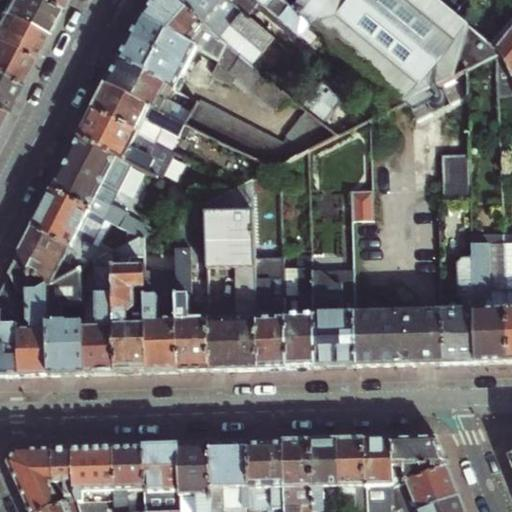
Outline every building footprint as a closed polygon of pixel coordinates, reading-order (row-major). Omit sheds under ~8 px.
[(0,0),(0,13),(44,36),(50,24),(57,12),(33,0),(0,0)] [(33,0),(57,12),(62,1),(62,0),(33,0)] [(217,62),(226,46),(171,0),(160,0),(156,6),(143,20),(143,22),(188,46),(195,39),(210,47),(213,53),(209,58),(216,61),(217,62)] [(263,78),(284,52),(246,20),(222,0),(171,0),(226,46),(240,59),(263,78)] [(277,2),(275,0),(222,0),(246,20),(254,10),(287,38),(291,33),(307,47),(317,35),(277,2)] [(496,59),(501,57),(491,48),(455,18),(432,0),(278,0),(277,2),(317,35),(402,107),(467,74),(496,59)] [(432,0),(455,18),(469,0),(432,0)] [(39,46),(44,36),(0,13),(0,45),(31,61),(39,46)] [(188,46),(143,22),(132,42),(121,64),(175,94),(183,80),(199,52),(188,46)] [(511,23),(491,48),(501,57),(511,79),(511,23)] [(0,79),(17,88),(25,72),(31,61),(0,45),(0,79)] [(240,59),(226,46),(217,62),(216,61),(213,77),(232,87),(235,81),(238,77),(232,74),(240,59)] [(511,79),(501,57),(496,59),(498,100),(511,97),(511,79)] [(263,78),(240,59),(232,74),(238,77),(235,81),(273,114),(283,95),(263,78)] [(186,127),(197,106),(179,96),(175,94),(121,64),(115,76),(109,87),(185,126),(186,127)] [(0,112),(4,115),(12,99),(17,88),(0,79),(0,112)] [(175,94),(179,96),(187,82),(183,80),(175,94)] [(178,139),(185,126),(109,87),(102,99),(94,115),(153,144),(154,145),(162,131),(178,139)] [(199,103),(197,106),(186,127),(254,162),(275,172),(282,168),(310,154),(336,141),(305,113),(283,145),(199,103)] [(146,159),(153,144),(94,115),(87,128),(80,142),(133,168),(157,180),(163,167),(146,159)] [(106,222),(143,240),(145,239),(158,233),(151,229),(129,218),(131,216),(113,206),(133,168),(80,142),(65,172),(53,195),(106,222)] [(472,201),(471,158),(445,159),(446,191),(446,202),(472,201)] [(275,172),(254,162),(247,176),(256,182),(275,172)] [(169,175),(165,184),(182,192),(186,183),(169,175)] [(253,183),(206,207),(209,271),(233,270),(235,314),(210,315),(212,374),(240,373),(260,372),(256,268),(253,183)] [(353,195),(354,223),(374,222),(374,194),(353,195)] [(93,246),(106,222),(53,195),(44,212),(34,232),(71,250),(87,259),(98,264),(99,263),(112,256),(93,246)] [(184,219),(176,223),(178,303),(180,375),(195,374),(212,374),(210,315),(210,300),(194,300),(191,227),(184,219)] [(151,229),(158,233),(168,227),(155,221),(151,229)] [(71,250),(34,232),(28,242),(20,258),(39,294),(48,289),(82,272),(98,264),(87,259),(80,272),(64,264),(71,250)] [(511,365),(505,238),(473,239),(474,262),(478,366),(495,365),(511,365)] [(143,240),(114,255),(118,377),(136,376),(149,376),(147,311),(142,311),(142,318),(137,318),(137,329),(130,329),(129,316),(131,316),(137,312),(137,291),(147,291),(147,289),(146,271),(137,271),(131,268),(132,260),(146,260),(145,239),(143,240)] [(112,256),(99,263),(99,326),(104,332),(85,332),(87,378),(100,377),(118,377),(114,255),(112,256)] [(20,333),(21,349),(22,380),(38,379),(51,379),(48,289),(39,294),(20,258),(9,278),(19,296),(28,296),(28,324),(34,328),(34,333),(20,333)] [(299,259),(300,272),(286,272),(290,371),(305,371),(318,371),(315,272),(314,259),(299,259)] [(478,366),(474,262),(465,262),(459,267),(461,299),(444,299),(444,314),(446,367),(461,366),(478,366)] [(286,267),(256,268),(260,372),(280,372),(290,371),(286,272),(286,267)] [(356,271),(315,272),(318,371),(339,370),(359,369),(357,317),(356,271)] [(84,307),(82,272),(48,289),(51,379),(68,378),(87,378),(85,332),(85,327),(65,328),(65,307),(84,307)] [(16,307),(6,285),(0,296),(0,350),(21,349),(20,333),(19,305),(16,307)] [(161,289),(147,289),(147,291),(147,311),(149,376),(167,375),(180,375),(178,303),(162,304),(161,289)] [(444,314),(357,317),(359,369),(367,369),(432,367),(446,367),(444,314)] [(0,380),(22,380),(21,349),(0,350),(0,380)] [(417,442),(394,443),(396,490),(425,479),(422,470),(432,469),(434,475),(450,469),(440,441),(417,442)] [(396,511),(396,490),(394,443),(380,443),(367,444),(369,511),(396,511)] [(369,511),(367,444),(352,444),(340,445),(342,511),(369,511)] [(286,446),(287,511),(304,511),(304,509),(316,509),(313,445),(300,446),(286,446)] [(316,509),(316,511),(342,511),(340,445),(327,445),(313,445),(316,509)] [(287,511),(286,446),(268,447),(250,447),(252,507),(275,507),(276,511),(270,511),(287,511)] [(213,449),(214,511),(227,511),(252,510),(252,507),(250,447),(231,448),(213,449)] [(214,511),(213,449),(195,449),(182,450),(183,501),(183,511),(214,511)] [(148,511),(183,511),(183,501),(182,450),(166,450),(146,451),(148,511)] [(133,451),(116,452),(117,511),(148,511),(146,451),(133,451)] [(97,452),(76,453),(76,488),(81,502),(84,511),(117,511),(116,452),(97,452)] [(66,453),(56,454),(57,488),(66,495),(74,499),(76,504),(81,502),(76,488),(76,453),(66,453)] [(57,488),(56,454),(35,454),(18,455),(12,468),(32,511),(57,511),(76,504),(74,499),(66,495),(57,488)] [(425,479),(396,490),(396,511),(397,511),(404,510),(404,511),(430,511),(462,499),(457,485),(450,469),(434,475),(425,479)] [(466,511),(462,499),(430,511),(466,511)] [(84,511),(81,502),(76,504),(57,511),(84,511)]
